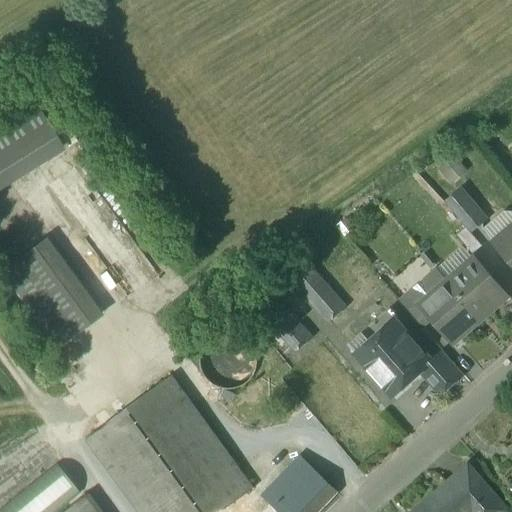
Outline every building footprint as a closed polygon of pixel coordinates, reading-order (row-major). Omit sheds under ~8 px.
[(31,99),(0,118),(0,188),(62,150),(54,136),(31,99)] [(452,182),(467,171),(456,156),(441,167),(452,182)] [(484,218),(461,191),(446,204),(466,228),(469,231),(484,218)] [(511,212),(504,211),(495,219),(505,231),(511,225),(511,212)] [(511,225),(505,231),(493,241),(506,256),(509,253),(511,255),(511,225)] [(469,231),(466,228),(457,236),(472,254),(482,246),(469,231)] [(45,237),(32,247),(0,270),(0,272),(55,348),(88,324),(101,315),(45,237)] [(487,272),(474,257),(447,281),(480,319),(505,298),(484,274),(487,272)] [(343,306),(306,264),(290,279),(327,321),(343,306)] [(445,282),(435,270),(426,277),(436,290),(445,282)] [(426,277),(400,300),(423,327),(424,327),(423,326),(432,318),(420,304),(436,290),(426,277)] [(480,319),(447,281),(445,282),(436,290),(420,304),(432,318),(432,319),(435,317),(456,341),(480,319)] [(294,319),(272,295),(256,309),(277,334),(294,319)] [(390,308),(363,332),(371,341),(394,320),(398,317),(390,308)] [(294,319),(277,334),(293,351),(309,336),(294,319)] [(371,341),(370,342),(375,347),(362,358),(358,352),(356,354),(393,396),(421,371),(431,362),(394,320),(371,341)] [(255,372),(257,361),(255,350),(249,341),(240,335),(229,332),(218,335),(209,341),(203,350),(201,361),(203,372),(209,381),(218,387),(229,389),(240,387),(249,381),(255,372)] [(363,332),(348,345),(356,354),(358,352),(362,358),(375,347),(370,342),(371,341),(363,332)] [(463,373),(443,351),(431,362),(421,371),(441,393),(463,373)] [(171,375),(84,439),(136,511),(149,511),(173,495),(184,511),(220,511),(226,508),(243,496),(253,488),(171,375)] [(0,488),(31,469),(18,447),(0,457),(0,488)] [(317,511),(336,493),(299,458),(282,476),(277,471),(270,479),(275,484),(264,495),(280,511),(281,511),(285,508),(289,511),(317,511)] [(55,464),(0,509),(0,511),(55,511),(79,493),(55,464)] [(469,465),(415,511),(466,511),(469,510),(471,511),(503,511),(507,509),(469,465)] [(100,511),(86,492),(79,499),(62,511),(100,511)] [(184,511),(173,495),(149,511),(184,511)]
